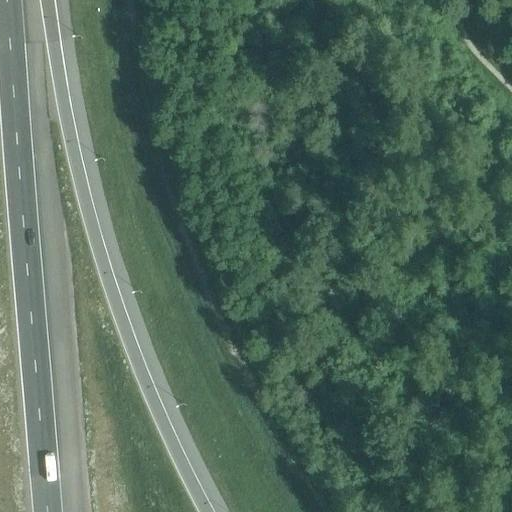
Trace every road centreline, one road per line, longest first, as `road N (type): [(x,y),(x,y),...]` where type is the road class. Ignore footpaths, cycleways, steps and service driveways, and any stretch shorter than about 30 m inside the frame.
road 1 (motorway): [(203,511),(101,263),(45,0)]
road 2 (motorway): [(46,511),(8,0)]
